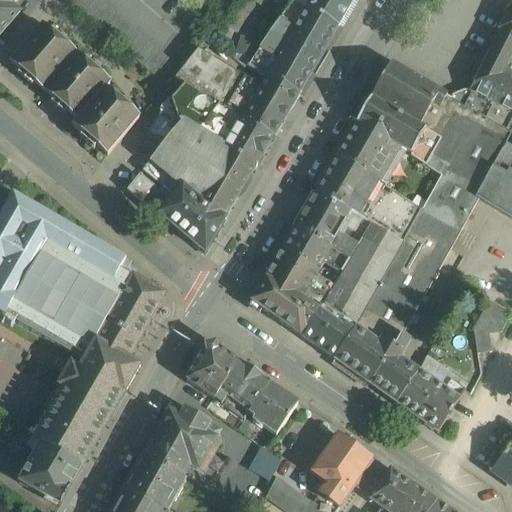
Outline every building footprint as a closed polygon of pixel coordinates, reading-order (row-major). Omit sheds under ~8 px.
[(0,0),(0,36),(19,14),(11,7),(17,0),(0,0)] [(175,65),(99,0),(64,0),(160,82),(175,65)] [(354,0),(309,0),(304,10),(337,29),(354,0)] [(511,8),(485,61),(511,75),(511,8)] [(304,10),(292,29),(279,21),(268,36),(317,64),(337,29),(304,10)] [(43,92),(75,56),(63,45),(66,42),(56,34),(54,37),(41,26),(9,63),(43,92)] [(317,64),(268,36),(249,69),(266,79),(266,78),(297,97),(317,64)] [(260,89),(197,51),(174,81),(184,87),(273,139),(297,97),(266,78),(266,79),(260,89)] [(75,56),(43,92),(77,121),(88,109),(104,91),(109,85),(96,74),(99,71),(89,63),(87,66),(75,56)] [(511,75),(485,61),(469,93),(511,114),(511,75)] [(450,100),(390,65),(370,100),(431,135),(450,100)] [(273,139),(184,87),(161,113),(168,117),(166,120),(157,118),(144,138),(167,142),(181,124),(182,124),(256,168),(273,139)] [(88,109),(122,139),(138,121),(125,109),(128,106),(118,98),(116,101),(104,91),(88,109)] [(450,100),(431,135),(441,141),(425,168),(440,178),(422,210),(461,232),(478,201),(475,199),(492,167),(511,128),(511,114),(469,93),(466,92),(452,97),(450,100)] [(431,135),(370,100),(355,124),(398,149),(411,156),(410,158),(425,168),(441,141),(431,135)] [(122,139),(88,109),(77,121),(71,127),(107,157),(122,139)] [(256,168),(182,124),(167,142),(142,173),(173,198),(170,202),(139,176),(128,191),(204,256),(256,168)] [(398,149),(355,124),(335,159),(378,184),(398,149)] [(421,211),(389,191),(378,184),(335,159),(315,194),(370,226),(402,245),(421,211)] [(511,178),(492,167),(475,199),(478,201),(511,221),(511,178)] [(294,229),(330,249),(349,261),(370,226),(315,194),(294,229)] [(70,365),(123,397),(139,369),(127,362),(165,296),(132,277),(131,279),(119,272),(123,264),(13,201),(0,224),(0,311),(71,353),(65,363),(70,365)] [(379,346),(400,359),(410,341),(402,337),(461,232),(422,210),(421,211),(402,245),(353,331),(379,346)] [(330,249),(294,229),(280,252),(316,273),(330,249)] [(267,278),(318,313),(322,306),(333,287),(315,277),(317,274),(316,273),(280,252),(267,278)] [(318,313),(267,278),(250,304),(299,338),(318,313)] [(510,314),(489,302),(484,311),(487,328),(488,336),(501,334),(510,314)] [(342,329),(318,313),(299,338),(331,361),(353,331),(344,326),(342,329)] [(487,328),(473,330),(477,355),(491,353),(488,336),(487,328)] [(357,379),(379,346),(353,331),(331,361),(357,379)] [(379,346),(357,379),(395,406),(419,372),(400,359),(379,346)] [(214,349),(205,351),(186,382),(213,401),(238,365),(214,349)] [(123,397),(70,365),(56,388),(61,391),(47,415),(42,413),(30,435),(42,444),(41,445),(82,469),(123,397)] [(267,386),(238,365),(213,401),(220,406),(242,422),(267,386)] [(444,390),(419,372),(395,406),(437,435),(452,413),(451,412),(465,392),(450,381),(444,390)] [(296,406),(267,386),(242,422),(243,422),(248,415),(254,419),(252,421),(275,437),(296,406)] [(182,413),(176,410),(172,417),(168,415),(142,460),(181,482),(189,468),(202,476),(220,444),(215,441),(219,434),(209,428),(210,426),(183,412),(182,413)] [(22,430),(7,452),(21,461),(27,451),(35,455),(41,445),(42,444),(30,435),(22,430)] [(357,455),(335,439),(326,433),(315,449),(323,455),(310,474),(325,484),(318,495),(338,509),(370,464),(368,462),(367,461),(366,459),(363,457),(361,456),(359,455),(357,455)] [(511,443),(491,473),(511,487),(511,443)] [(82,469),(41,445),(35,455),(19,485),(45,500),(45,501),(56,507),(56,506),(60,507),(82,469)] [(280,463),(260,449),(248,472),(270,483),(280,463)] [(181,482),(142,460),(123,494),(154,511),(164,511),(170,502),(174,504),(184,484),(181,482)] [(395,511),(413,488),(389,471),(370,499),(378,505),(387,511),(388,511),(395,511)] [(429,511),(435,503),(413,488),(395,511),(429,511)] [(154,511),(123,494),(112,511),(154,511)] [(322,511),(309,503),(302,511),(322,511)] [(447,511),(435,503),(429,511),(447,511)]
